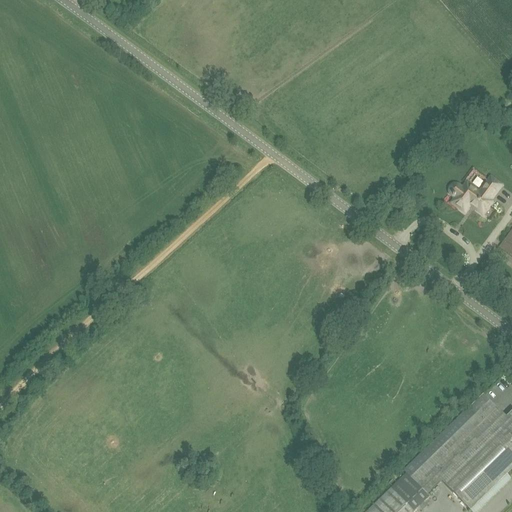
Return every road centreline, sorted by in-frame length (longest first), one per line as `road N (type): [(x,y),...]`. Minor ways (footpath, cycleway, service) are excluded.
road 1 (tertiary): [(511,333),(64,0)]
road 2 (track): [(273,155),(42,363),(0,415)]
